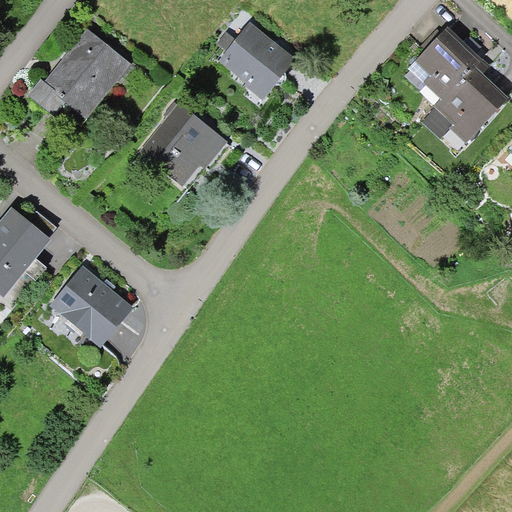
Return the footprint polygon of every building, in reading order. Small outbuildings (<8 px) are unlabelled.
[(296,58),(250,21),(235,39),(226,50),(218,60),(247,83),(245,86),(262,100),(296,58)] [(482,58),(447,26),(408,68),(440,98),(442,101),(482,58)] [(131,64),(87,29),(45,82),(41,79),(28,95),(54,116),(65,102),(86,119),(131,64)] [(226,50),(235,39),(226,32),(217,43),(226,50)] [(490,67),(482,58),(442,101),(440,98),(433,105),(435,108),(453,124),(449,128),(450,129),(466,144),(509,98),(484,74),(490,67)] [(178,102),(139,152),(183,186),(200,164),(206,169),(228,141),(178,102)] [(453,124),(435,108),(422,123),(440,139),(450,129),(449,128),(453,124)] [(29,220),(12,207),(0,221),(0,293),(4,296),(25,271),(36,258),(51,238),(49,237),(29,220)] [(37,211),(29,220),(49,237),(57,227),(37,211)] [(47,267),(36,258),(25,271),(36,281),(47,267)] [(83,265),(50,305),(101,347),(134,307),(113,290),(104,283),(83,265)] [(107,279),(104,283),(113,290),(116,286),(107,279)]
